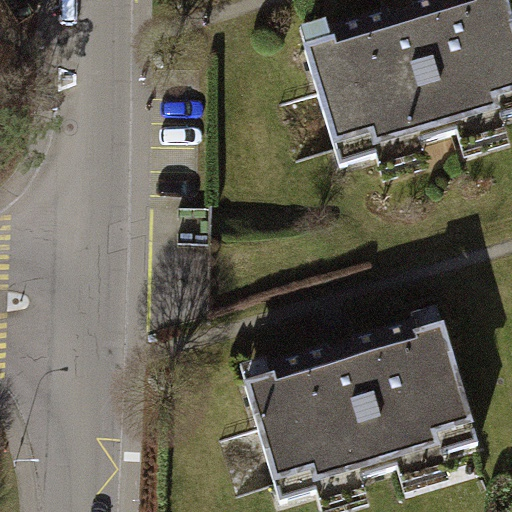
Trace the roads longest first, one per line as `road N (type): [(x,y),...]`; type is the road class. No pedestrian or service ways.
road 1 (residential): [(91,303),(100,0)]
road 2 (residential): [(81,511),(91,303)]
